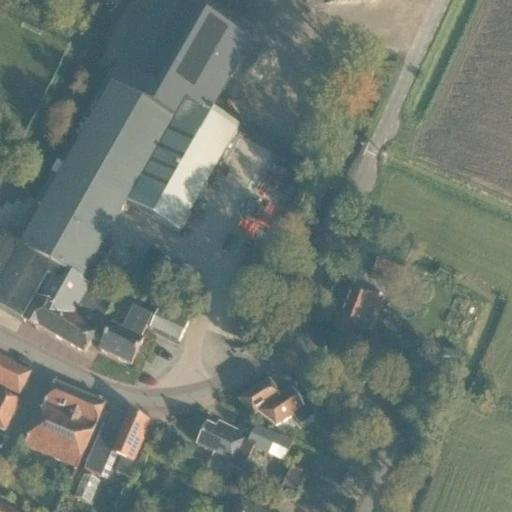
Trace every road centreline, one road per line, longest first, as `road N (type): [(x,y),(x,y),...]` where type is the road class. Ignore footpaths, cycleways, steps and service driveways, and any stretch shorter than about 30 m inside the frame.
road 1 (tertiary): [(294,342),(441,0)]
road 2 (tertiary): [(294,342),(235,384),(174,406),(118,396),(44,364)]
road 3 (tertiary): [(365,511),(381,479),(377,408),(361,386),(294,342)]
